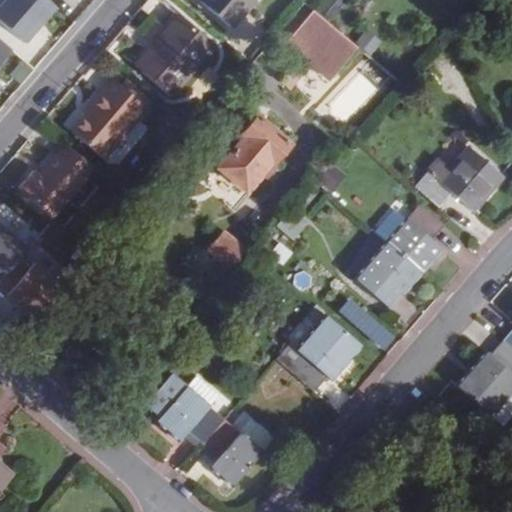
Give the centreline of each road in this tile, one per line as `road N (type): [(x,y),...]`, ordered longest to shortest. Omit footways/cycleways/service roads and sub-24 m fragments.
road 1 (residential): [(284,511),(511,250)]
road 2 (residential): [(181,511),(0,355)]
road 3 (residential): [(0,141),(123,0)]
